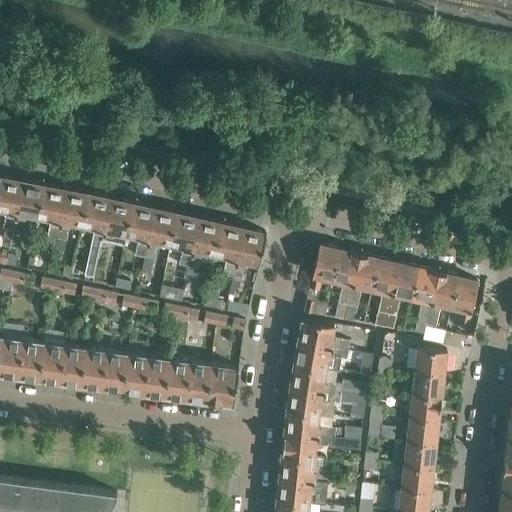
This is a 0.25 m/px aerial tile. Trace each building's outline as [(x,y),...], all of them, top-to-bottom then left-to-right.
[(0,173),(0,206),(6,207),(3,226),(4,226),(1,246),(0,245),(0,261),(6,262),(12,228),(22,178),(0,173)] [(38,213),(44,182),(22,178),(12,228),(22,229),(25,211),(38,213)] [(57,236),(66,186),(44,182),(38,213),(51,216),(45,245),(55,247),(57,236)] [(82,221),(88,190),(66,186),(57,236),(66,238),(69,219),(82,221)] [(100,245),(111,195),(88,190),(82,221),(95,224),(91,243),(100,245)] [(111,195),(101,238),(123,243),(126,231),(133,200),(111,195)] [(144,254),(155,205),(133,200),(126,231),(139,234),(135,252),(144,254)] [(170,241),(177,209),(155,205),(144,254),(141,268),(151,270),(157,238),(170,241)] [(177,209),(170,241),(183,243),(178,262),(188,264),(199,214),(177,209)] [(214,251),(221,219),(199,214),(188,264),(185,278),(194,280),(201,248),(214,251)] [(232,274),(243,224),(221,219),(214,251),(227,254),(223,272),(232,274)] [(232,274),(228,293),(234,294),(235,295),(241,276),(246,258),(259,261),(266,231),(265,229),(243,224),(232,274)] [(332,276),(339,246),(320,242),(318,243),(303,309),(324,313),(327,301),(317,298),(319,287),(319,286),(322,274),(332,276)] [(344,316),(359,251),(339,246),(332,276),(343,279),(335,315),(344,316)] [(372,285),(379,255),(359,251),(344,316),(353,318),(361,283),(372,285)] [(384,324),(398,260),(379,255),(372,285),(382,288),(375,322),(384,324)] [(393,325),(401,292),(411,294),(418,264),(398,260),(384,324),(393,325)] [(87,261),(84,274),(93,276),(96,263),(87,261)] [(418,264),(411,294),(422,297),(415,329),(424,331),(438,269),(418,264)] [(35,274),(1,267),(0,269),(0,276),(33,284),(35,274)] [(440,301),(451,303),(458,273),(438,269),(424,331),(423,337),(442,340),(445,328),(435,326),(440,301)] [(468,321),(470,313),(478,279),(477,277),(458,273),(451,303),(462,306),(459,319),(468,321)] [(76,283),(42,275),(39,285),(74,292),(76,283)] [(125,279),(116,277),(114,285),(123,287),(125,279)] [(161,283),(159,294),(180,299),(183,287),(161,283)] [(117,291),(82,284),(80,294),(115,301),(117,291)] [(158,300),(123,293),(121,302),(156,310),(158,300)] [(224,308),(226,299),(204,294),(202,303),(224,308)] [(247,313),(249,304),(226,299),(224,308),(247,313)] [(199,308),(164,301),(162,311),(197,318),(199,308)] [(227,314),(205,310),(203,320),(225,324),(227,314)] [(302,315),(298,338),(349,346),(350,337),(331,334),(334,320),(302,315)] [(233,316),(231,325),(243,328),(245,318),(233,316)] [(445,328),(442,340),(463,345),(466,333),(456,331),(445,328)] [(2,333),(0,345),(0,369),(39,375),(43,339),(14,335),(2,333)] [(298,338),(294,360),(326,365),(335,367),(337,354),(347,356),(349,346),(298,338)] [(85,344),(43,339),(39,375),(80,380),(85,344)] [(85,344),(80,380),(122,386),(127,350),(85,344)] [(417,344),(414,368),(444,371),(446,347),(417,344)] [(363,360),(361,371),(369,373),(371,373),(374,351),(369,350),(365,349),(363,360)] [(127,350),(122,386),(164,391),(168,355),(127,350)] [(168,355),(164,391),(205,397),(210,361),(168,355)] [(379,364),(391,365),(392,358),(380,356),(379,364)] [(294,360),(291,382),(341,391),(342,381),(324,378),(326,365),(294,360)] [(210,361),(205,397),(233,400),(238,365),(210,361)] [(379,364),(378,371),(390,373),(391,365),(379,364)] [(441,395),(444,371),(414,368),(412,392),(441,395)] [(287,405),(319,410),(320,397),(365,405),(367,395),(341,391),(291,382),(287,404),(287,405)] [(412,392),(409,415),(438,419),(441,395),(412,392)] [(511,511),(511,400),(511,411),(508,411),(497,511),(511,511)] [(372,411),(385,412),(386,405),(374,403),(372,411)] [(317,422),(319,410),(287,405),(284,429),(335,435),(336,425),(317,422)] [(372,411),(371,421),(383,423),(385,412),(372,411)] [(436,442),(438,419),(409,415),(406,439),(436,442)] [(284,429),(281,451),(313,455),(315,442),(360,447),(361,438),(343,436),(335,435),(284,429)] [(433,466),(436,442),(406,439),(404,462),(433,466)] [(367,450),(366,458),(378,459),(379,452),(367,450)] [(279,471),(279,474),(330,480),(331,470),(312,468),(313,455),(281,451),(279,471)] [(366,458),(365,466),(377,468),(378,459),(366,458)] [(430,489),(433,466),(404,462),(401,486),(430,489)] [(0,511),(113,511),(117,490),(0,474),(0,511)] [(279,474),(276,497),(308,500),(319,501),(325,502),(327,479),(279,474)] [(421,511),(427,511),(430,489),(401,486),(398,509),(421,511)] [(276,497),(274,511),(306,511),(308,500),(276,497)] [(360,505),(372,506),(373,499),(361,497),(360,505)]
